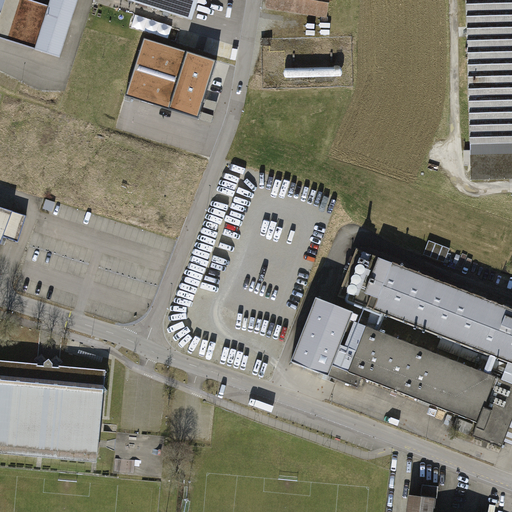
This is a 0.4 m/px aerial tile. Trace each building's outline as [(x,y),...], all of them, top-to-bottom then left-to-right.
[(78,0),(51,0),(49,7),(26,0),(0,0),(0,21),(41,35),(36,50),(60,58),(78,0)] [(190,0),(127,0),(184,18),(190,0)] [(326,15),(328,0),(269,0),(268,6),(326,15)] [(511,0),(467,0),(472,180),(511,178),(511,0)] [(170,38),(174,26),(137,15),(134,28),(170,38)] [(0,21),(0,38),(36,50),(41,35),(0,21)] [(217,62),(144,39),(126,96),(199,119),(217,62)] [(289,77),(341,75),(341,67),(289,69),(289,77)] [(218,104),(206,100),(204,108),(216,112),(218,104)] [(214,116),(202,112),(200,120),(212,124),(214,116)] [(27,217),(0,208),(0,248),(4,238),(19,243),(27,217)] [(450,249),(430,241),(424,254),(445,263),(450,249)] [(392,263),(358,249),(339,297),(373,310),(367,327),(380,332),(386,315),(442,337),(438,348),(484,366),(483,369),(485,370),(485,372),(491,375),(493,369),(507,374),(510,366),(496,361),(497,359),(511,364),(511,308),(392,262),(392,263)] [(354,313),(317,298),(292,362),(359,388),(363,378),(479,423),(473,437),(502,448),(511,422),(511,383),(491,375),(485,372),(380,332),(367,327),(351,321),(354,313)] [(38,365),(0,361),(0,446),(99,455),(104,393),(108,391),(104,386),(105,386),(107,371),(60,367),(59,368),(53,368),(54,364),(50,359),(45,363),(44,367),(38,366),(38,365)] [(449,426),(453,416),(448,414),(444,424),(449,426)] [(470,435),(474,425),(458,419),(454,429),(470,435)] [(422,496),(438,498),(439,487),(423,485),(422,496)] [(433,511),(436,499),(410,496),(407,511),(433,511)]
